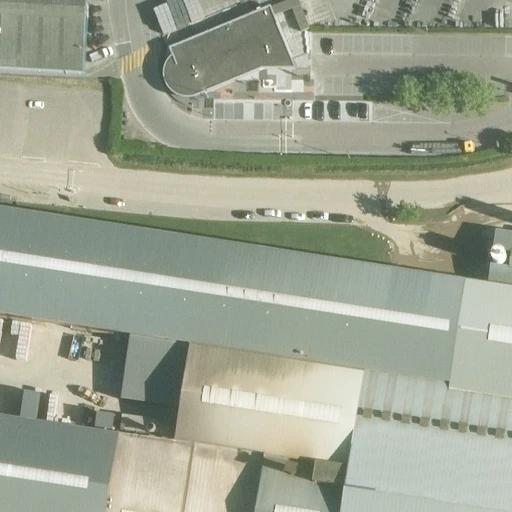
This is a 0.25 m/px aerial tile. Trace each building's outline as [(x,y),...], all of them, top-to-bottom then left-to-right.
[(0,0),(0,69),(85,75),(88,0),(0,0)] [(305,0),(289,0),(279,2),(291,52),(317,46),(305,0)] [(180,98),(185,99),(191,99),(196,98),(202,96),(261,71),(296,70),(270,7),(169,50),(172,57),(167,63),(164,68),(163,73),(164,77),(164,82),(166,86),(168,89),(171,93),(175,96),(180,98)] [(488,287),(0,212),(0,319),(191,349),(177,444),(0,416),(0,511),(511,511),(511,235),(496,233),(494,252),(511,255),(510,270),(491,267),(488,287)] [(121,429),(157,435),(159,420),(123,415),(121,429)]
